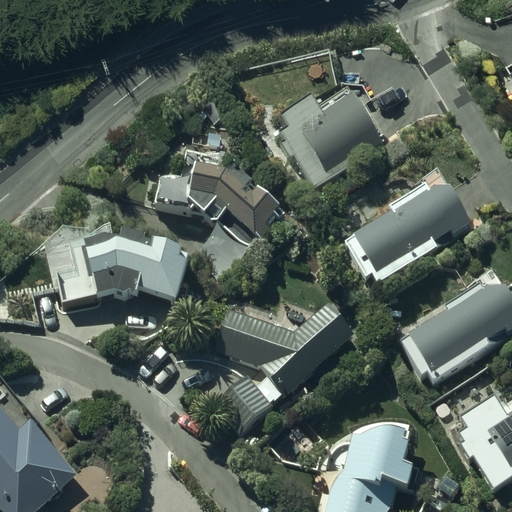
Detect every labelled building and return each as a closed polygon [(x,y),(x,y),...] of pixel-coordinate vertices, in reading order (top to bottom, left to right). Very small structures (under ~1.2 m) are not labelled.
[(313,193),(380,152),(345,99),(316,117),(311,109),(281,124),(286,134),(279,138),(284,146),(281,148),(289,164),(294,161),(313,193)] [(248,198),(252,194),(234,179),(218,167),(219,159),(186,152),(180,180),(162,176),(154,211),(193,220),(193,216),(205,226),(206,225),(214,232),(225,220),(258,249),(283,222),(257,199),(253,203),(248,198)] [(355,246),(344,252),(365,288),(373,284),(377,292),(468,238),(450,211),(435,206),(429,206),(425,200),(389,219),(392,224),(354,244),(355,246)] [(145,265),(123,258),(120,265),(108,260),(101,262),(99,252),(66,259),(72,282),(54,286),(54,288),(61,319),(96,311),(98,322),(113,318),(134,325),(138,313),(173,324),(186,286),(179,283),(181,277),(153,268),(151,274),(143,271),(145,265)] [(410,341),(400,346),(420,380),(428,375),(434,385),(511,337),(511,316),(504,304),(487,296),(483,299),(479,293),(445,312),(446,316),(408,337),(410,341)] [(353,343),(328,314),(324,318),(291,305),(280,334),(229,314),(215,347),(259,367),(265,375),(263,377),(253,386),(246,379),(218,405),(244,434),(274,407),(270,404),(283,395),(284,397),(353,343)] [(0,511),(44,511),(75,486),(34,440),(39,436),(0,392),(0,511)] [(511,403),(500,411),(494,401),(461,421),(467,431),(460,436),(464,443),(461,445),(471,462),(474,460),(493,491),(511,479),(511,403)] [(392,511),(394,504),(406,506),(420,473),(408,469),(409,447),(403,447),(402,443),(396,444),(395,443),(394,443),(392,443),(391,442),(390,442),(389,442),(387,441),(386,441),(385,441),(384,441),(382,441),(381,441),(380,441),(378,441),(377,441),(376,441),(374,441),(373,441),(372,442),(371,442),(369,442),(368,443),(367,443),(366,443),(365,444),(363,444),(362,445),(353,445),(345,485),(344,486),(343,486),(342,486),(342,487),(341,487),(340,488),(339,488),(339,489),(338,489),(337,490),(336,491),(335,492),(334,493),(333,494),(332,495),(332,496),(331,496),(331,497),(330,498),(330,499),(329,500),(329,501),(329,502),(328,503),(325,511),(392,511)]
